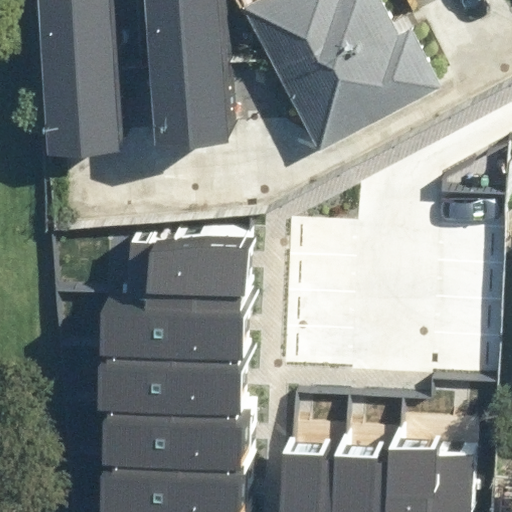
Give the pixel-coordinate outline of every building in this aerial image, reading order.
[(45,0),(57,156),(118,151),(105,0),(45,0)] [(144,0),(156,144),(216,139),(205,0),(144,0)] [(255,0),(326,132),(446,69),(415,9),(405,15),(397,0),(255,0)] [(511,45),(506,35),(460,63),(483,100),(511,82),(511,45)] [(109,314),(105,511),(237,511),(242,244),(134,242),(133,314),(109,314)] [(413,316),(374,327),(389,381),(428,370),(413,316)] [(287,453),(281,511),(465,511),(471,452),(388,444),(387,462),(287,453)]
